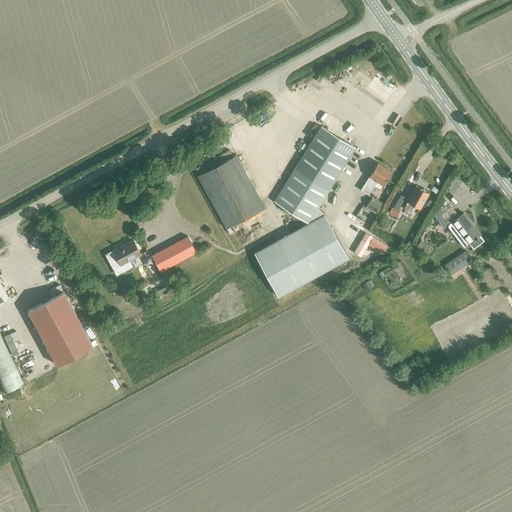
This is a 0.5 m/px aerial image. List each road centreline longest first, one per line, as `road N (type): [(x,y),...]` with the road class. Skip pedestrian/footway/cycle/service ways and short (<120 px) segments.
road 1 (unclassified): [(0,226),(382,16)]
road 2 (secondary): [(511,185),(400,41)]
